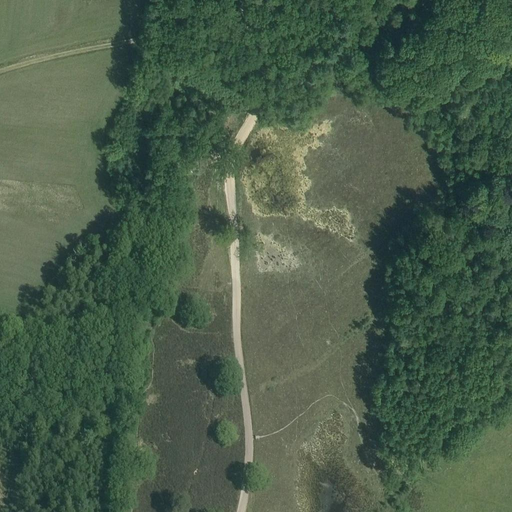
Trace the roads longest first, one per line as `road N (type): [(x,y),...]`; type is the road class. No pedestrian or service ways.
road 1 (track): [(254,42),(262,83),(231,155),(228,188),(248,438)]
road 2 (track): [(511,152),(404,102),(374,62),(355,0)]
road 3 (track): [(0,73),(151,36),(173,23),(186,2)]
